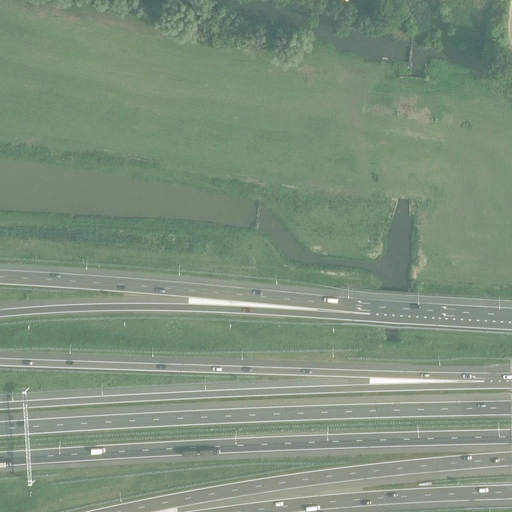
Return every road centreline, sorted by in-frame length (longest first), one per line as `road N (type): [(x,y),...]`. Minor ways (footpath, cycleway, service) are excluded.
road 1 (motorway): [(0,461),(511,439)]
road 2 (motorway): [(511,408),(0,425)]
road 3 (motorway): [(485,383),(0,407)]
road 4 (motorway): [(485,383),(0,361)]
road 5 (motorway): [(122,511),(329,476),(511,459)]
road 6 (motorway): [(372,313),(277,296),(0,279)]
road 7 (motorway): [(372,313),(0,316)]
road 8 (motorway): [(255,511),(511,492)]
road 9 (motorway): [(511,319),(372,313)]
